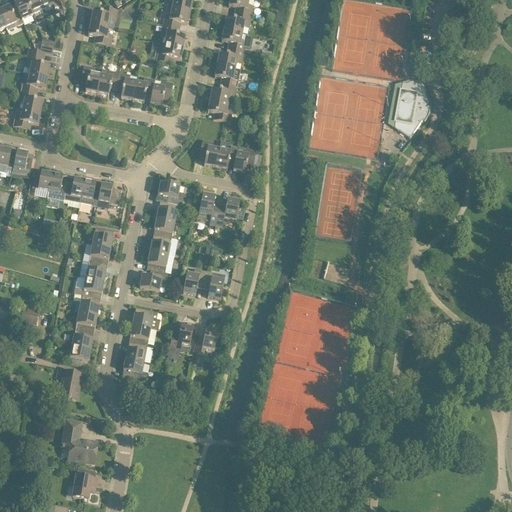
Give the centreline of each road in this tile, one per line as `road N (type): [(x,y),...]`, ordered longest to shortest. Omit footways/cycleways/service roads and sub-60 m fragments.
road 1 (residential): [(120,299),(214,317),(233,303),(254,200),(240,186),(180,174),(160,156)]
road 2 (residential): [(113,511),(124,453),(104,379),(120,299)]
road 3 (residential): [(187,127),(57,100)]
road 4 (residential): [(187,127),(210,0)]
road 5 (residential): [(120,299),(143,180)]
